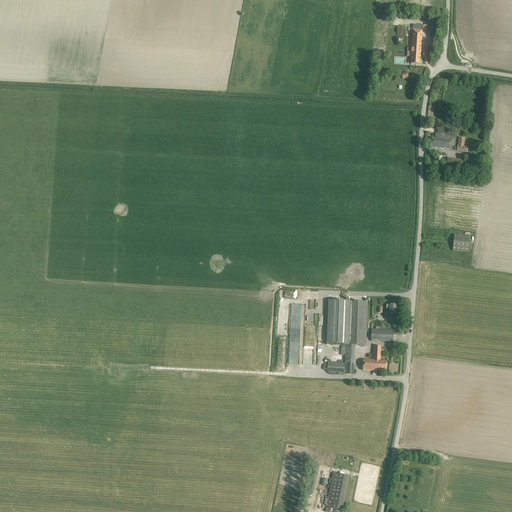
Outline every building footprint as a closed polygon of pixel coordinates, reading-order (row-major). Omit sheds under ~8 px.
[(411,57),(410,64),(419,65),(420,57),(422,38),(422,25),(413,25),(412,30),(410,57),(411,57)] [(378,71),(382,78),(387,75),(382,68),(378,71)] [(444,129),(438,128),(438,129),(438,131),(437,131),(436,139),(432,138),(431,142),(432,142),(431,143),(430,147),(453,150),(455,137),(443,136),(444,129)] [(457,146),(457,151),(465,152),(465,147),(463,146),(464,138),(459,138),(458,145),(457,146)] [(454,234),(452,251),(469,252),(470,236),(454,234)] [(328,362),(328,372),(346,373),(346,374),(353,374),(355,344),(366,345),(368,302),(347,301),(328,301),(326,345),(342,345),(346,345),(345,363),(328,362)] [(390,308),(386,308),(386,314),(389,314),(390,312),(395,313),(396,305),(390,305),(390,308)] [(376,330),(371,330),(371,341),(393,342),(394,331),(380,330),(376,330)] [(363,360),(362,370),(386,372),(387,361),(380,361),(381,346),(374,346),(373,360),(363,360)] [(331,511),(332,509),(340,511),(347,476),(333,473),(326,507),(325,511),(327,511),(331,511)]
